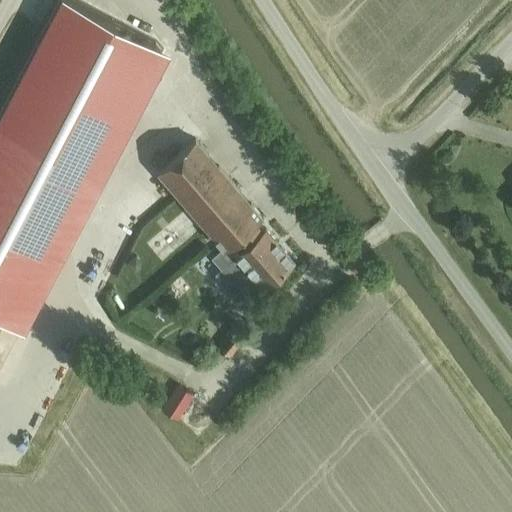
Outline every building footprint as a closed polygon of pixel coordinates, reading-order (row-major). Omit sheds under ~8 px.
[(72,0),(58,0),(0,112),(0,317),(3,319),(17,326),(96,174),(116,135),(162,47),(72,0)] [(195,138),(157,170),(224,248),(220,252),(228,261),(236,254),(264,287),(294,261),(265,228),(263,230),(256,222),(263,217),(195,138)] [(126,266),(133,274),(138,270),(139,263),(135,258),(126,266)] [(230,356),(246,336),(235,326),(218,346),(230,356)] [(178,384),(163,409),(177,418),(193,393),(178,384)]
